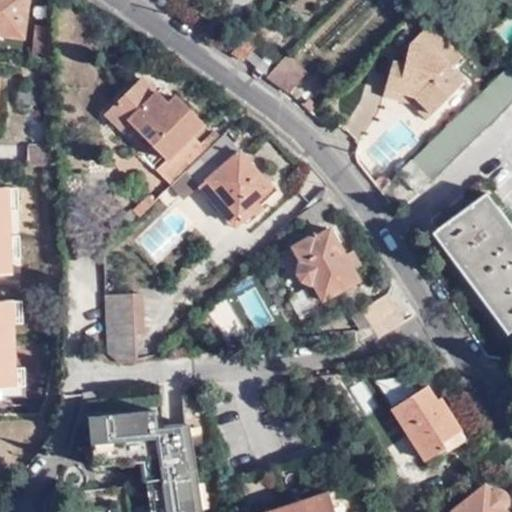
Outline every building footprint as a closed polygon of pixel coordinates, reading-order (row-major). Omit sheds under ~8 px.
[(30,0),(0,0),(0,34),(26,38),(30,0)] [(415,92),(434,112),(467,79),(453,66),(464,54),(432,21),(412,40),(408,53),(414,55),(411,63),(406,61),(395,58),(386,84),(415,92)] [(253,32),(236,50),(246,57),(261,41),(253,32)] [(414,55),(408,53),(406,61),(411,63),(414,55)] [(270,74),(290,88),(303,74),(286,59),(270,74)] [(511,99),(511,63),(507,69),(412,160),(429,179),(511,99)] [(172,181),(209,145),(198,134),(207,124),(177,95),(170,102),(145,77),(106,113),(122,130),(132,121),(170,159),(160,169),(172,181)] [(429,117),(434,112),(415,92),(386,84),(384,92),(411,99),(429,117)] [(312,109),(318,103),(312,96),(305,102),(312,109)] [(274,184),(225,133),(186,171),(197,181),(234,220),(242,214),(247,220),(264,204),(260,199),(274,184)] [(30,164),(61,164),(60,144),(30,144),(30,164)] [(429,179),(412,160),(400,172),(416,191),(429,179)] [(382,189),(394,178),(386,170),(376,181),(382,189)] [(197,181),(186,171),(177,181),(186,192),(197,181)] [(10,187),(0,187),(0,386),(18,386),(17,367),(16,323),(15,301),(0,301),(0,273),(13,273),(10,187)] [(13,273),(24,272),(20,187),(10,187),(13,273)] [(154,199),(147,191),(133,204),(139,211),(154,199)] [(511,227),(487,193),(438,229),(458,256),(491,301),(511,329),(511,227)] [(333,213),(324,198),(298,217),(307,231),(333,213)] [(350,259),(333,227),(319,235),(317,233),(295,246),(303,261),(301,262),(314,283),(316,282),(326,299),(367,275),(357,255),(350,259)] [(143,293),(107,294),(110,350),(125,362),(136,361),(135,330),(145,329),(143,293)] [(347,331),(348,342),(378,339),(406,321),(389,293),(353,315),(361,329),(347,331)] [(16,323),(25,323),(24,300),(15,301),(16,323)] [(18,386),(28,385),(27,367),(17,367),(18,386)] [(440,397),(432,383),(393,409),(426,460),(450,444),(447,440),(465,427),(444,395),(440,397)] [(141,476),(147,511),(201,511),(187,421),(153,424),(151,407),(83,413),(86,442),(88,441),(90,464),(139,460),(141,476)] [(497,492),(488,482),(451,511),(511,511),(511,510),(508,506),(508,497),(505,492),(497,492)] [(397,497),(400,511),(414,511),(422,505),(407,487),(397,497)] [(338,511),(331,490),(263,511),(338,511)]
